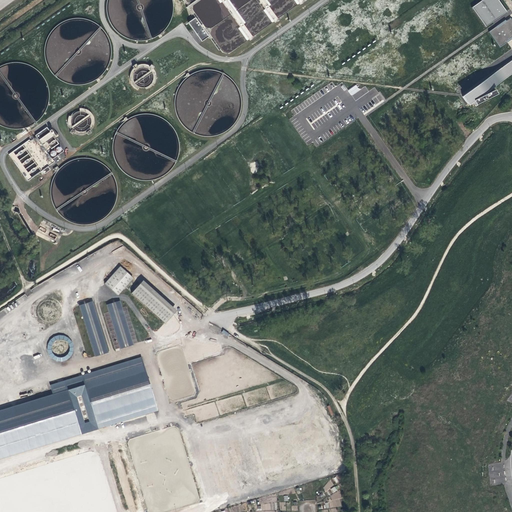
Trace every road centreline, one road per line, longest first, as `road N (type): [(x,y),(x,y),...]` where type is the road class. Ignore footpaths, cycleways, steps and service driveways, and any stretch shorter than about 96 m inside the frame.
road 1 (track): [(360,511),(352,441),(325,388),(217,318),(114,232)]
road 2 (unclassified): [(217,318),(366,272),(397,242),(440,172),(503,116)]
road 3 (track): [(0,226),(28,286),(114,232)]
